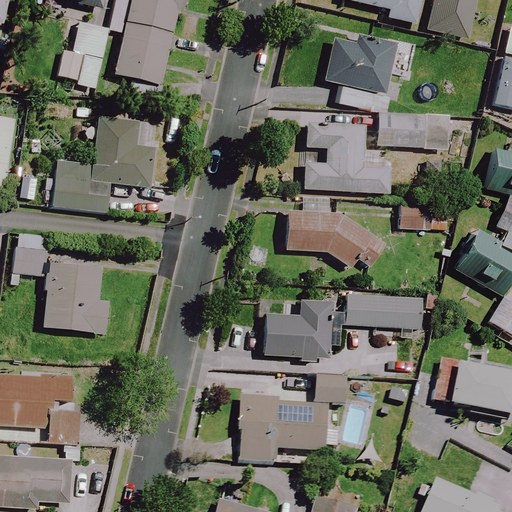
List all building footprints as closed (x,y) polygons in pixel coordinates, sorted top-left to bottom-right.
[(100,0),(54,0),(98,11),(100,0)] [(179,0),(129,0),(108,77),(155,90),(179,0)] [(348,0),(391,10),(387,24),(412,30),(419,0),(348,0)] [(433,0),(426,31),(467,40),(476,0),(433,0)] [(105,32),(76,26),(70,51),(61,49),(54,80),(74,84),(73,88),(91,93),(105,32)] [(511,31),(508,30),(501,56),(511,58),(511,31)] [(354,44),(332,39),(322,82),(385,96),(397,44),(356,35),(354,44)] [(511,109),(511,60),(504,59),(493,104),(511,109)] [(385,114),(388,98),(336,86),(332,105),(377,114),(375,147),(445,151),(447,116),(385,114)] [(0,193),(9,123),(0,121),(0,193)] [(141,125),(92,121),(88,168),(52,165),(48,211),(102,216),(105,187),(146,191),(149,152),(139,151),(141,125)] [(360,127),(303,124),(301,151),(323,152),(322,167),(301,166),(300,193),(385,197),(387,167),(358,166),(360,127)] [(502,196),(511,198),(511,152),(511,157),(491,153),(482,192),(502,196)] [(501,299),(511,278),(511,200),(507,199),(494,227),(506,233),(501,243),(476,229),(452,271),(501,299)] [(446,204),(396,202),(395,233),(445,234),(446,204)] [(342,219),(282,216),(280,251),(321,257),(346,271),(351,262),(365,270),(380,245),(342,219)] [(44,240),(13,238),(10,276),(43,279),(38,332),(100,338),(103,303),(96,303),(99,272),(42,267),(44,240)] [(418,332),(420,302),(343,297),(341,328),(418,332)] [(511,305),(501,299),(488,323),(511,337),(511,305)] [(326,348),(336,349),(340,316),(333,316),(334,307),(288,302),(286,320),(262,318),(257,358),(325,365),(326,348)] [(464,368),(440,363),(432,408),(509,423),(511,406),(511,382),(463,373),(464,368)] [(69,448),(72,380),(0,377),(0,429),(38,431),(37,447),(69,448)] [(342,383),(314,381),(312,407),(340,409),(342,383)] [(375,384),(351,383),(349,403),(374,405),(375,384)] [(389,387),(385,405),(403,409),(407,392),(389,387)] [(325,409),(238,404),(235,465),(274,467),(275,453),(325,456),(325,449),(335,449),(337,428),(324,428),(325,409)] [(0,510),(25,511),(34,511),(35,504),(64,506),(66,462),(0,458),(0,510)] [(495,511),(497,508),(424,479),(416,498),(426,502),(421,511),(495,511)]
